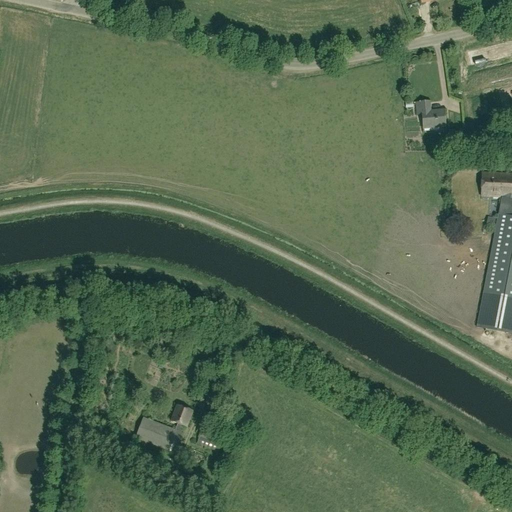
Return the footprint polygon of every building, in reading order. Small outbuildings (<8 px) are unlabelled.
[(467,89),(511,86),(511,73),(466,76),(467,89)] [(421,115),(423,129),(446,127),(444,110),(431,111),(431,101),(415,103),(416,115),(421,115)] [(481,197),(502,198),(499,215),(511,217),(511,174),(482,173),(481,197)] [(511,217),(499,215),(477,328),(511,334),(511,217)] [(181,432),(183,426),(187,427),(192,411),(176,405),(170,421),(177,424),(175,430),(143,418),(135,438),(175,453),(183,433),(181,432)] [(219,452),(225,434),(202,427),(196,444),(219,452)]
